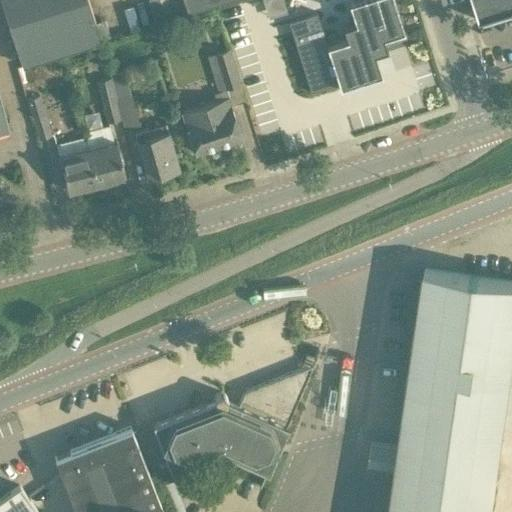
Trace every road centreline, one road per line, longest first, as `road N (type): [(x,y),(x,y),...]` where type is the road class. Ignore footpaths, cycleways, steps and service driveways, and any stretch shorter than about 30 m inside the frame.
road 1 (tertiary): [(29,388),(511,199)]
road 2 (unclassified): [(29,388),(87,338),(445,167),(474,137)]
road 3 (tertiary): [(0,276),(474,137)]
road 4 (unknown): [(274,511),(345,402),(357,350),(356,260)]
road 5 (residential): [(486,131),(442,0)]
